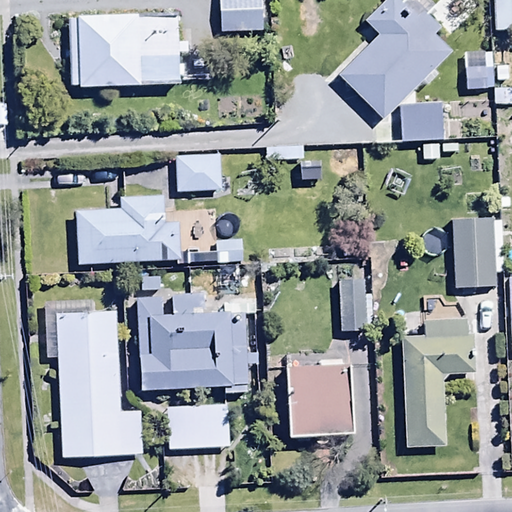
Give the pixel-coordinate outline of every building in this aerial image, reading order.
[(262,0),(218,0),(219,39),(263,38),(262,0)] [(357,40),(368,50),(338,81),(383,125),(422,85),(428,90),(436,82),(431,77),(450,58),(433,41),(440,34),(421,15),(414,23),(390,0),(364,27),(367,30),(357,40)] [(511,0),(492,0),(494,37),(511,36),(511,0)] [(178,92),(177,25),(137,26),(137,22),(67,24),(68,91),(79,91),(79,94),(178,92)] [(491,73),(465,73),(466,96),(491,95),(491,73)] [(403,127),(373,127),(374,150),(420,149),(420,166),(437,165),(437,146),(441,146),(440,109),(403,110),(403,127)] [(301,152),(264,152),(265,167),(302,166),(301,152)] [(218,161),(175,161),(175,197),(219,196),(218,161)] [(120,217),(76,219),(77,272),(178,268),(177,228),(161,228),(160,202),(119,204),(120,217)] [(491,223),(450,224),(452,294),(494,293),(491,223)] [(185,255),(185,268),(241,269),(241,248),(215,248),(215,256),(185,255)] [(358,288),(338,288),(338,337),(359,337),(358,288)] [(257,360),(245,361),(244,320),(254,320),(254,309),(222,310),(223,320),(204,321),(204,298),(171,299),(172,321),(162,321),(162,303),(136,304),(139,396),(224,394),(224,400),(244,400),(243,372),(257,371),(257,360)] [(47,363),(55,363),(60,465),(139,461),(137,418),(120,419),(114,316),(93,317),(92,304),(44,307),(47,363)] [(424,342),(401,342),(404,455),(443,454),(441,381),(472,380),(471,343),(465,343),(464,325),(423,326),(424,342)] [(319,373),(286,374),(288,445),(354,443),(352,371),(340,372),(340,365),(319,366),(319,373)] [(224,410),(166,413),(168,456),(227,453),(224,410)]
